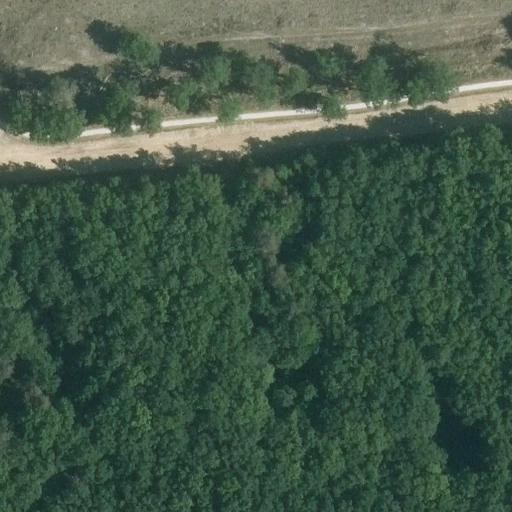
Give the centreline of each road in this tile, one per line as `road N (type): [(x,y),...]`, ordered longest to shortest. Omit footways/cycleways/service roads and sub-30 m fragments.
road 1 (track): [(0,84),(216,34),(511,14)]
road 2 (track): [(511,103),(50,159),(0,147)]
